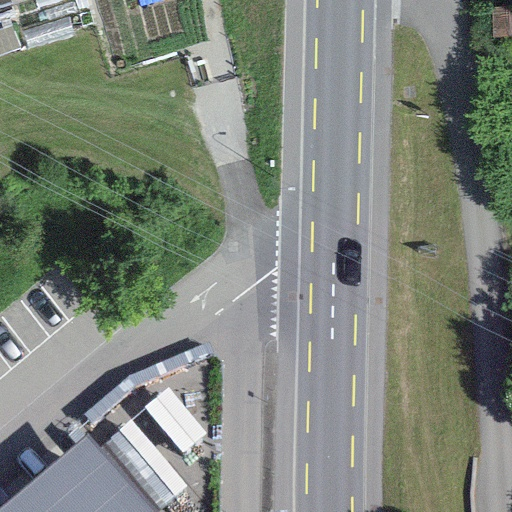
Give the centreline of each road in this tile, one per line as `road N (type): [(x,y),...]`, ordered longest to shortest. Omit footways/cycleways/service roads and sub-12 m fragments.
road 1 (residential): [(507,511),(495,299),(463,80),(432,0)]
road 2 (primary): [(343,0),(329,511)]
road 3 (track): [(263,278),(204,0)]
